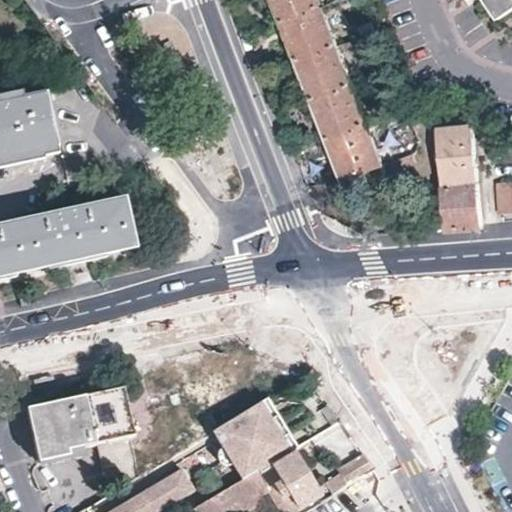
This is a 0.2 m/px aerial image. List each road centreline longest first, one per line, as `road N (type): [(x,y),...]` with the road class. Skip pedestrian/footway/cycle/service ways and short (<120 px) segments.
road 1 (primary): [(313,289),(0,349)]
road 2 (secondary): [(313,289),(205,0)]
road 3 (tertiary): [(444,511),(313,289)]
road 4 (primary): [(511,259),(364,269),(313,289)]
road 5 (primary): [(313,289),(405,306),(511,295)]
road 6 (residential): [(168,150),(66,0)]
